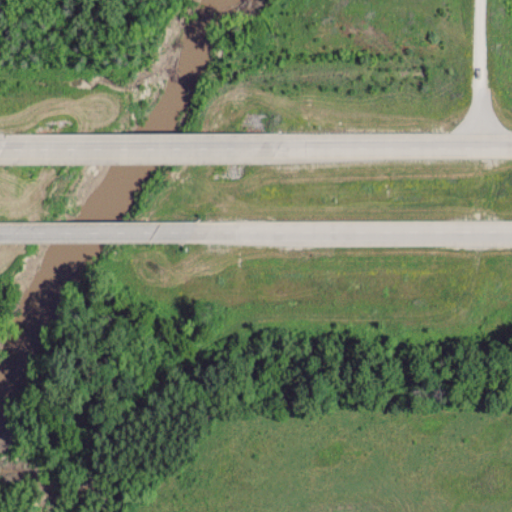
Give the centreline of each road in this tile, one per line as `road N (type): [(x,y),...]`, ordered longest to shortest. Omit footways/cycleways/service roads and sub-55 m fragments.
road 1 (trunk): [(206,228),(511,229)]
road 2 (track): [(433,322),(248,320),(150,381)]
road 3 (trunk): [(262,146),(34,147)]
road 4 (trunk): [(481,146),(262,146)]
road 5 (trunk): [(15,230),(206,228)]
road 6 (residential): [(482,0),(481,146)]
